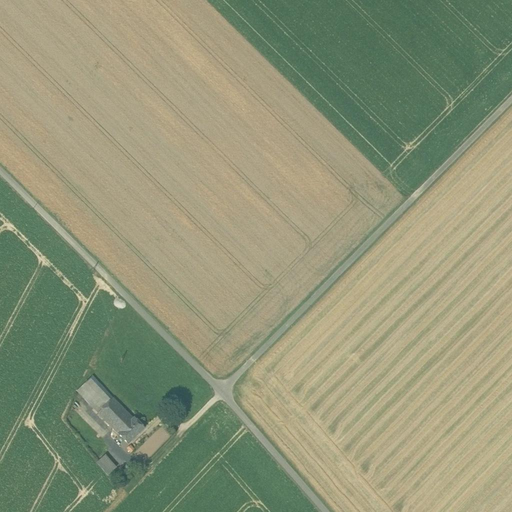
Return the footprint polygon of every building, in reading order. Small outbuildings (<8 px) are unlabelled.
[(113,399),(92,376),(73,396),(95,418),(98,414),(113,399)] [(133,419),(113,399),(98,414),(118,434),(133,419)] [(170,421),(175,416),(166,407),(162,412),(170,421)] [(133,419),(118,434),(129,445),(145,429),(134,418),(133,419)] [(109,462),(103,466),(106,470),(112,466),(109,462)]
